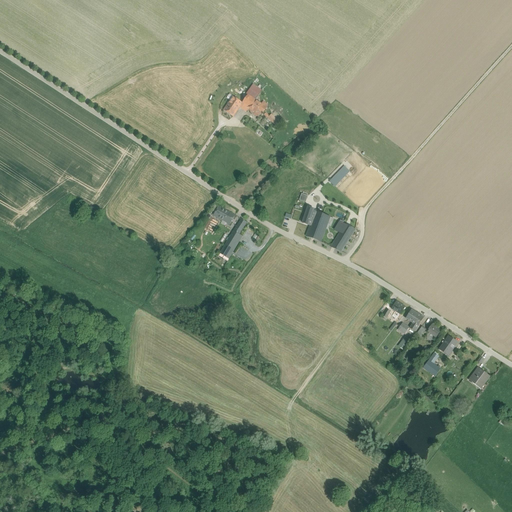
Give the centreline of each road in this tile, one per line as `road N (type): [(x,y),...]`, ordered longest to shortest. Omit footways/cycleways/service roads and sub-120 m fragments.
road 1 (unclassified): [(0,51),(261,221),(377,280),(511,367)]
road 2 (track): [(360,219),(511,46)]
